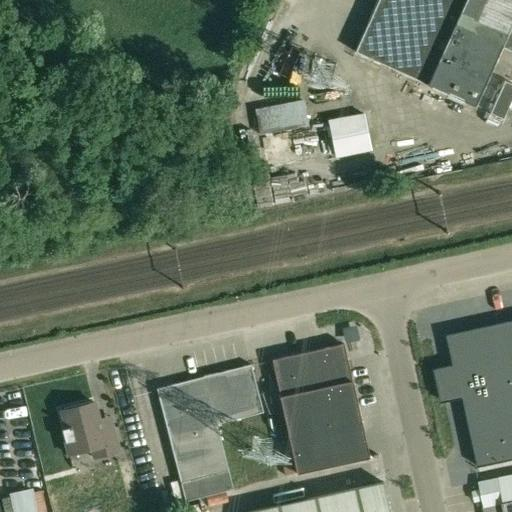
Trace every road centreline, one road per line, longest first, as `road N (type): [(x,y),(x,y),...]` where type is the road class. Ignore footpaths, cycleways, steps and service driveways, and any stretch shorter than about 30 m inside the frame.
road 1 (unclassified): [(0,367),(383,284)]
road 2 (unclassified): [(433,511),(383,284)]
road 3 (unclassified): [(383,284),(511,256)]
